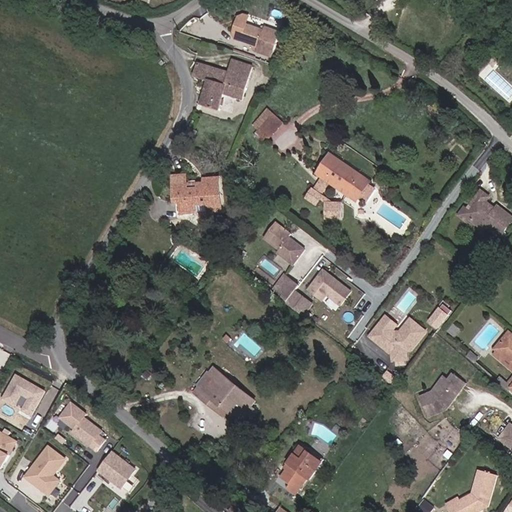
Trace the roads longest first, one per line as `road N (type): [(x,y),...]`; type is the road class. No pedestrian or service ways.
road 1 (residential): [(58,353),(62,313),(183,111),(183,74),(158,26)]
road 2 (residential): [(306,0),(423,68),(511,146)]
road 3 (residential): [(143,511),(169,487),(167,458),(58,353)]
